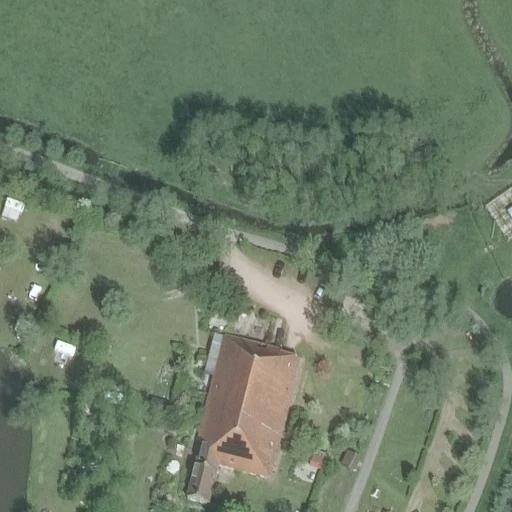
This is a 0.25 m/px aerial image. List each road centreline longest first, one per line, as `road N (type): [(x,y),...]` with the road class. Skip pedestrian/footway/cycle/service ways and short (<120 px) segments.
road 1 (unclassified): [(0,147),(236,235)]
road 2 (track): [(233,282),(166,295),(39,252)]
